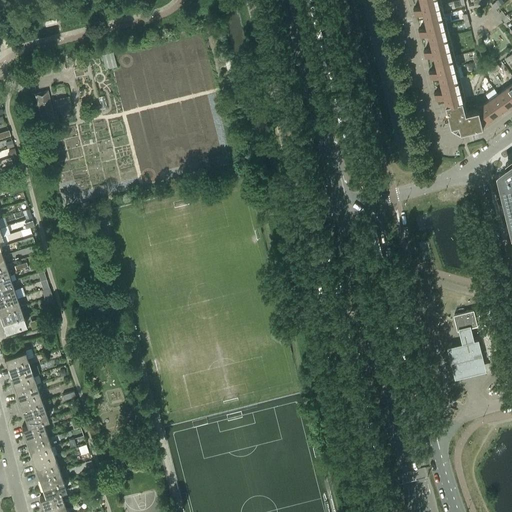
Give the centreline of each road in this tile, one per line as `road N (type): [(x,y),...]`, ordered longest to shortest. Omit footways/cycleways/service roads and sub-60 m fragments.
road 1 (secondary): [(437,457),(370,200)]
road 2 (secondary): [(288,0),(340,207)]
road 3 (unclassified): [(382,511),(331,308)]
road 4 (secondary): [(370,200),(316,0)]
road 5 (secondary): [(369,326),(423,511)]
road 6 (residential): [(435,132),(402,0)]
road 7 (unclassified): [(469,164),(484,186),(511,292)]
road 8 (unclassified): [(331,308),(307,215),(340,207)]
road 9 (secondary): [(340,207),(369,326)]
